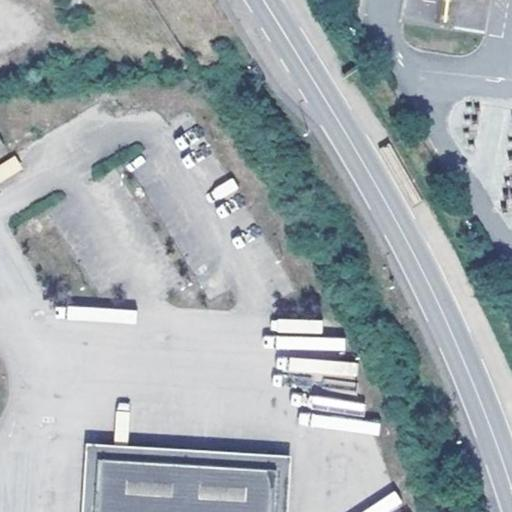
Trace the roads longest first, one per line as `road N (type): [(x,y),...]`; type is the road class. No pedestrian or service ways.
road 1 (secondary): [(511,486),(398,221),(259,0)]
road 2 (unknown): [(65,152),(129,127),(170,147),(294,355)]
road 3 (unknown): [(0,182),(65,152),(133,265),(139,341)]
